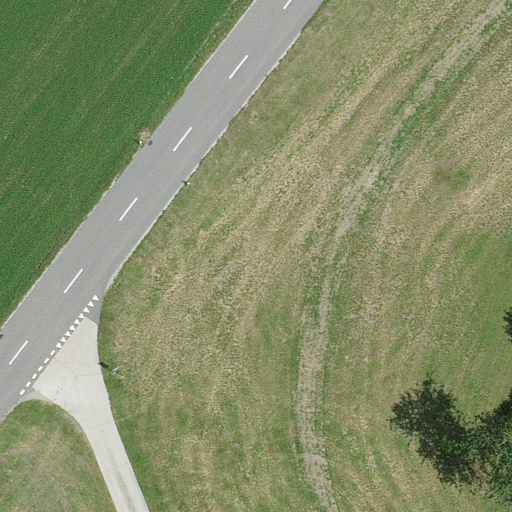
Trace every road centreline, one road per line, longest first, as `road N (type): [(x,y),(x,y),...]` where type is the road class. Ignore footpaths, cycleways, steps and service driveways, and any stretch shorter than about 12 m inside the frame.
road 1 (tertiary): [(293,0),(0,378)]
road 2 (track): [(137,511),(96,409),(36,331)]
